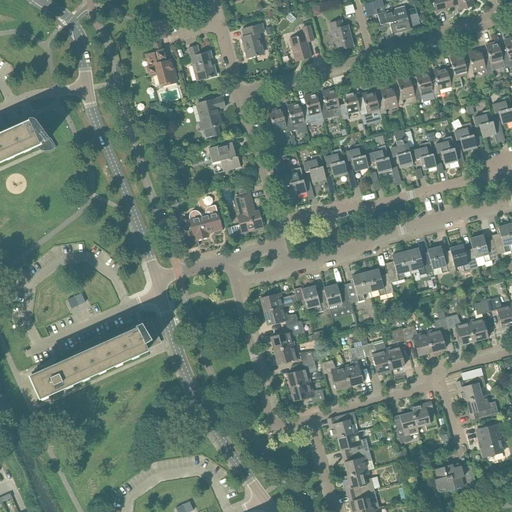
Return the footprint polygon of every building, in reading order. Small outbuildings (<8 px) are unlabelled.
[(373,10),(376,9),(384,7),(382,0),(371,3),(373,10)] [(433,0),(437,13),(447,10),(447,8),(458,5),(460,10),(473,6),(471,0),(433,0)] [(379,23),(377,23),(379,31),(390,28),(392,35),(399,33),(401,34),(403,32),(410,30),(408,22),(409,21),(411,29),(420,27),(415,5),(414,5),(415,8),(405,11),(405,8),(394,10),(389,12),(387,10),(386,13),(377,15),(378,17),(379,23)] [(315,16),(319,9),(318,6),(311,9),(313,16),(315,16)] [(341,21),(329,24),(331,31),(332,31),(338,51),(353,47),(348,26),(343,27),(341,21)] [(262,24),(241,30),(243,37),(241,38),(247,58),(262,54),(257,34),(264,32),(262,24)] [(313,41),(309,26),(302,28),(304,35),(289,39),(295,62),(311,58),(307,43),(313,41)] [(163,28),(151,32),(156,53),(145,56),(149,67),(147,68),(148,74),(150,74),(151,76),(158,74),(161,86),(177,82),(172,60),(164,62),(162,52),(158,39),(166,37),(163,28)] [(511,38),(503,40),(507,53),(501,54),(503,62),(504,68),(511,66),(511,38)] [(485,70),(487,76),(493,75),(492,71),(504,68),(503,62),(501,54),(498,42),(485,45),(488,58),(483,59),(482,59),(485,70)] [(216,76),(214,67),(210,52),(199,55),(197,46),(188,49),(197,81),(216,76)] [(473,73),(485,70),(482,59),(483,59),(480,50),(468,53),(471,66),(465,67),(467,75),(468,79),(474,77),(473,73)] [(460,77),(467,75),(465,67),(462,55),(449,58),(453,70),(447,72),(451,87),(451,90),(462,87),(460,77)] [(436,80),(430,81),(433,92),(434,96),(440,95),(439,90),(451,87),(447,72),(446,67),(433,70),(436,80)] [(433,92),(430,81),(427,72),(415,75),(418,88),(412,89),(414,97),(415,101),(422,100),(420,95),(433,92)] [(402,100),(414,97),(412,89),(409,77),(395,80),(399,93),(394,94),(397,106),(403,104),(402,100)] [(398,106),(397,106),(394,94),(392,86),(380,89),(383,102),(377,103),(379,111),(380,116),(386,114),(385,110),(398,106)] [(332,110),(339,108),(334,88),(322,91),(324,99),(318,101),(319,105),(323,121),(324,121),(323,118),(332,115),(333,116),(332,110)] [(347,114),(359,111),(359,108),(354,91),(342,94),(345,107),(339,108),(342,120),(349,119),(347,114)] [(359,108),(359,111),(362,120),(363,126),(374,123),(371,113),(379,111),(377,103),(374,91),(361,94),(365,107),(359,108)] [(301,110),(304,124),(315,121),(315,124),(316,124),(317,125),(318,125),(319,125),(320,125),(321,124),(322,123),(322,122),(323,122),(323,121),(319,105),(318,101),(316,93),(303,96),(307,109),(301,110)] [(511,109),(508,96),(500,98),(501,103),(492,105),(495,114),(498,113),(502,125),(511,121),(511,109)] [(222,98),(197,104),(201,122),(198,123),(200,132),(204,131),(206,138),(219,135),(217,126),(221,125),(218,114),(221,114),(220,108),(224,107),(222,98)] [(304,124),(301,110),(299,102),(286,106),(290,118),(284,120),(286,127),(287,132),(297,129),(297,131),(298,132),(299,133),(300,133),(301,133),(302,132),(303,132),(304,131),(304,130),(305,129),(304,124)] [(278,129),(286,127),(284,120),(281,107),(268,111),(271,123),(265,125),(269,139),(280,136),(278,129)] [(496,134),(495,133),(493,125),(489,110),(481,112),(482,116),(473,119),(475,128),(479,127),(482,138),(496,134)] [(0,161),(35,146),(36,147),(38,149),(39,150),(41,150),(43,151),(45,151),(47,151),(50,151),(52,150),(54,149),(55,148),(35,121),(35,120),(33,119),(32,119),(30,119),(28,119),(28,118),(27,118),(30,124),(0,136),(0,161)] [(477,148),(470,123),(462,125),(463,130),(454,132),(456,141),(460,140),(463,151),(477,148)] [(397,147),(390,149),(392,158),(396,157),(399,168),(413,165),(408,148),(404,131),(404,130),(393,133),(397,147)] [(408,130),(404,131),(408,148),(414,146),(412,138),(410,139),(408,130)] [(457,161),(457,159),(455,151),(451,136),(443,138),(444,143),(435,145),(437,154),(441,153),(444,165),(457,161)] [(420,149),(413,151),(416,160),(420,159),(423,170),(436,167),(436,165),(430,142),(419,145),(420,149)] [(232,143),(208,149),(212,165),(221,163),(223,172),(240,167),(238,157),(236,157),(232,143)] [(368,168),(362,143),(353,145),(355,150),(345,152),(348,161),(352,160),(355,172),(368,168)] [(390,164),(385,145),(377,148),(378,152),(369,154),(371,163),(375,162),(378,174),(391,170),(390,164)] [(347,174),(345,168),(340,149),(332,151),(333,155),(324,158),(326,167),(330,166),(333,177),(347,174)] [(326,179),(324,173),(319,155),(311,157),(312,161),(303,163),(305,173),(309,172),(312,183),(326,179)] [(267,180),(275,178),(271,163),(263,165),(267,180)] [(304,183),(300,168),(291,170),(293,174),(284,177),(286,186),(290,185),(293,196),(306,193),(306,191),(304,183)] [(254,212),(249,193),(246,194),(245,189),(238,191),(240,195),(235,196),(241,216),(238,216),(240,225),(231,227),(233,237),(234,237),(233,235),(242,233),(262,228),(258,211),(254,212)] [(181,222),(185,237),(193,235),(194,236),(195,236),(196,240),(208,237),(207,233),(213,231),(214,233),(214,234),(215,235),(216,236),(217,236),(218,236),(219,236),(220,235),(221,234),(222,233),(222,232),(222,231),(216,207),(209,209),(207,211),(206,214),(206,216),(201,218),(200,215),(200,214),(200,213),(199,212),(198,212),(197,211),(196,211),(195,211),(194,211),(193,211),(192,211),(191,212),(191,213),(190,213),(189,214),(189,215),(189,216),(189,217),(189,218),(189,220),(181,222)] [(499,234),(491,236),(498,259),(497,255),(510,252),(511,251),(511,226),(511,224),(498,228),(499,234)] [(483,236),(470,239),(478,268),(475,258),(482,256),(484,263),(498,259),(491,236),(492,240),(485,242),(483,236)] [(464,272),(478,268),(470,239),(469,239),(472,249),(465,251),(463,245),(450,248),(455,270),(455,268),(462,266),(464,272)] [(441,274),(455,270),(450,248),(449,249),(450,251),(442,253),(441,247),(427,250),(433,272),(432,269),(440,267),(441,274)] [(418,248),(405,252),(410,272),(418,270),(420,275),(433,272),(427,250),(427,253),(420,255),(418,248)] [(393,262),(385,264),(387,274),(393,293),(391,283),(404,279),(403,274),(410,272),(405,252),(391,255),(393,262)] [(379,297),(393,293),(387,274),(380,276),(378,269),(365,273),(370,292),(378,290),(379,297)] [(362,294),(370,292),(365,273),(351,276),(353,283),(345,285),(351,308),(352,308),(351,304),(364,301),(362,294)] [(338,311),(351,308),(345,285),(346,289),(338,291),(337,284),(323,288),(329,310),(329,307),(336,305),(338,311)] [(315,286),(301,290),(304,301),(306,309),(314,307),(316,313),(329,310),(323,288),(324,290),(316,292),(315,286)] [(304,301),(301,290),(301,288),(294,290),(295,294),(281,298),(280,293),(260,299),(264,312),(284,307),(297,303),(304,301)] [(81,293),(68,299),(72,308),(85,302),(81,293)] [(497,298),(486,301),(489,312),(497,310),(501,328),(511,325),(511,313),(510,304),(501,307),(497,298)] [(489,312),(486,301),(475,304),(476,316),(489,312)] [(286,315),(284,307),(264,312),(267,326),(285,321),(286,327),(298,324),(295,314),(286,315)] [(435,330),(426,332),(431,353),(445,349),(440,331),(448,329),(445,318),(443,312),(437,313),(438,320),(434,321),(435,330)] [(460,345),(474,341),(469,321),(460,323),(456,315),(445,318),(448,329),(456,327),(460,345)] [(482,318),(469,321),(474,341),(488,338),(482,318)] [(30,378),(38,397),(39,399),(147,350),(146,349),(160,343),(154,329),(147,332),(141,322),(141,324),(135,326),(137,330),(55,367),(52,361),(36,369),(38,374),(30,378)] [(270,337),(274,351),(294,346),(292,337),(304,332),(302,323),(298,324),(286,327),(288,333),(270,337)] [(414,326),(403,329),(406,340),(413,338),(418,356),(431,353),(426,332),(417,335),(414,326)] [(393,344),(406,340),(403,329),(392,332),(393,344)] [(359,338),(352,340),(354,348),(361,346),(359,338)] [(390,369),(385,349),(383,343),(374,345),(373,343),(361,346),(364,357),(372,355),(378,376),(391,372),(390,369)] [(298,359),(294,346),(274,351),(277,364),(298,359)] [(361,346),(354,348),(350,349),(351,361),(364,357),(361,346)] [(385,349),(390,369),(404,366),(399,346),(385,349)] [(302,364),(314,361),(319,360),(317,351),(299,353),(302,364)] [(336,390),(349,387),(344,366),(336,369),(332,360),(321,363),(324,375),(331,373),(336,390)] [(316,370),(314,361),(302,364),(304,370),(286,374),(290,388),(310,383),(308,374),(316,370)] [(358,363),(344,366),(349,387),(363,383),(358,363)] [(456,382),(461,402),(487,395),(482,396),(479,388),(485,387),(481,369),(461,375),(462,380),(456,382)] [(310,383),(290,388),(293,402),(311,397),(313,403),(324,400),(322,390),(313,391),(310,383)] [(489,404),(487,395),(461,402),(466,401),(471,420),(498,413),(495,402),(489,404)] [(431,402),(411,407),(418,433),(417,428),(425,426),(426,432),(438,429),(431,402)] [(409,435),(418,433),(411,407),(412,412),(393,418),(400,444),(411,441),(409,435)] [(327,419),(332,439),(358,432),(352,433),(350,425),(356,424),(353,412),(327,419)] [(477,437),(479,444),(483,458),(503,453),(499,437),(501,437),(498,424),(476,430),(478,436),(477,437)] [(358,432),(332,439),(337,438),(342,457),(369,450),(366,439),(365,439),(360,441),(358,432)] [(342,477),(368,470),(374,469),(369,450),(342,457),(347,476),(342,477)] [(475,481),(471,467),(469,466),(461,468),(461,466),(453,468),(452,465),(434,470),(437,479),(434,480),(437,490),(444,488),(445,492),(472,484),(475,481)] [(368,471),(368,470),(342,477),(347,497),(374,489),(371,479),(365,480),(363,472),(368,471)] [(351,511),(364,511),(378,509),(379,508),(374,489),(347,497),(351,511)] [(189,501),(175,508),(177,511),(189,511),(193,510),(189,501)]
